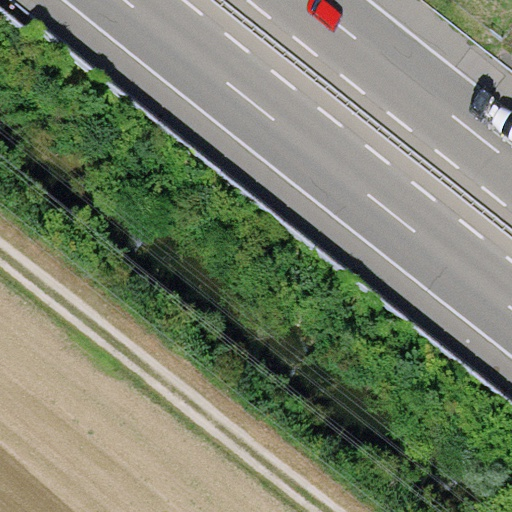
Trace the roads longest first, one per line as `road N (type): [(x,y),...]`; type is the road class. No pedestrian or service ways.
road 1 (motorway): [(123,0),(511,308)]
road 2 (track): [(0,262),(312,511)]
road 3 (motorway): [(511,160),(309,0)]
